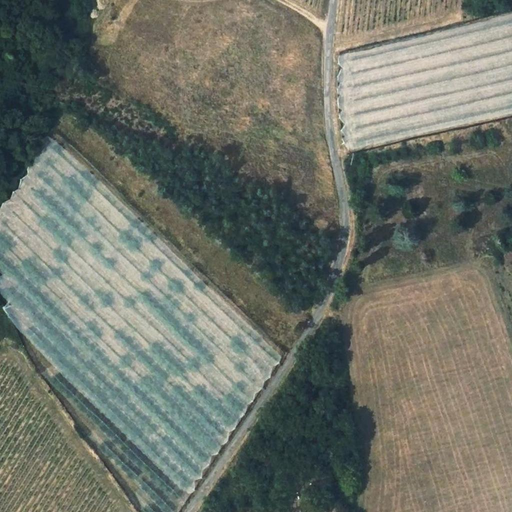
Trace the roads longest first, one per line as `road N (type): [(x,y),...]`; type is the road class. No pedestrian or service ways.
road 1 (residential): [(333,0),(325,99),(346,237),(332,277),(189,511)]
road 2 (track): [(511,337),(485,262),(323,292)]
road 3 (track): [(358,511),(340,315),(323,292)]
